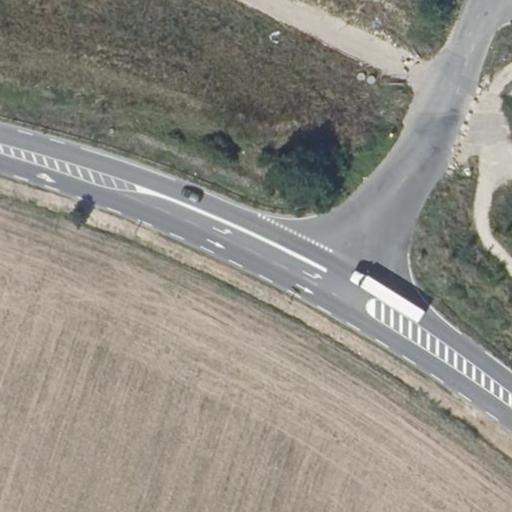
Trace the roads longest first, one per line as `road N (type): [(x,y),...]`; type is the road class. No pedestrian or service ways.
road 1 (secondary): [(307,253),(82,154),(0,132)]
road 2 (secondary): [(57,179),(302,294)]
road 3 (secondary): [(57,179),(175,212),(299,269)]
road 4 (secondary): [(302,294),(511,427)]
road 5 (secondary): [(511,388),(362,284)]
road 6 (tertiary): [(424,135),(307,253)]
road 7 (tertiary): [(362,284),(387,254),(424,135)]
road 8 (tertiary): [(483,6),(424,135)]
